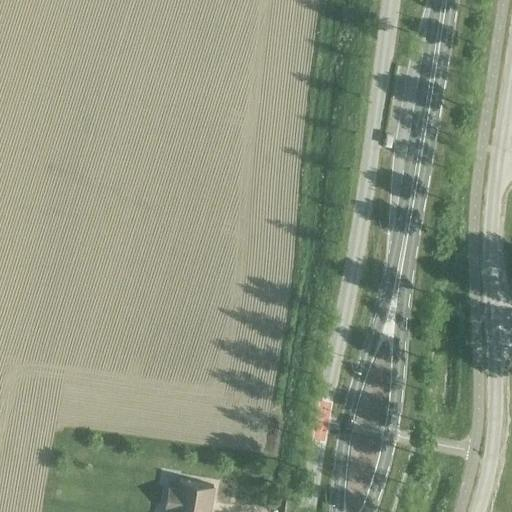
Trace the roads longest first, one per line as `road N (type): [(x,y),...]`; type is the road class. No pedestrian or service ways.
road 1 (unclassified): [(307,511),(357,236),(388,0)]
road 2 (unclassified): [(477,511),(493,419),(487,244),(511,61)]
road 3 (secondary): [(394,294),(443,0)]
road 4 (secondary): [(394,294),(344,427),(336,511)]
road 5 (secondary): [(367,511),(394,399),(394,294)]
